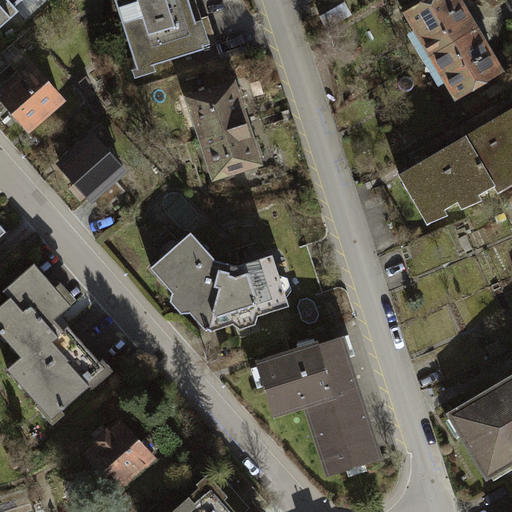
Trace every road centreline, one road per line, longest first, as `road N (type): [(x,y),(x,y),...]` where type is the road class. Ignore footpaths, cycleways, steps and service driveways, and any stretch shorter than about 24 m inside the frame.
road 1 (residential): [(277,0),(440,511)]
road 2 (residential): [(0,161),(310,511)]
